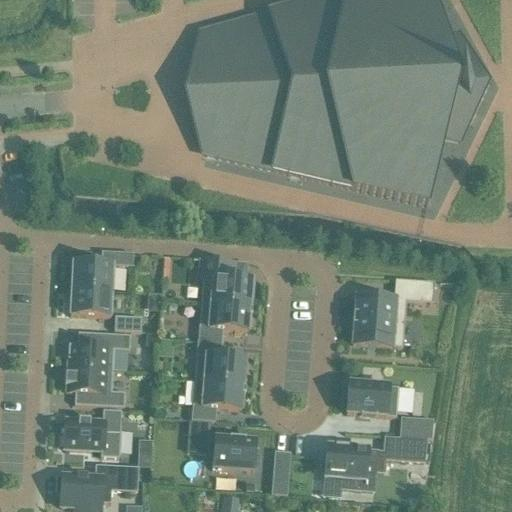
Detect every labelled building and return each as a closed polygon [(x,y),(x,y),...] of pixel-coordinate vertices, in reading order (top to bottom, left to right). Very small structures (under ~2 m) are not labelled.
[(422,0),(323,0),(203,34),(214,75),(204,78),(200,96),(205,114),(215,116),(205,158),(427,209),(426,145),(460,145),(487,90),(458,36),(424,36),(422,0)] [(97,220),(97,203),(71,203),(71,220),(97,220)] [(67,220),(66,204),(39,204),(39,220),(67,220)] [(100,268),(72,267),(71,293),(111,295),(112,269),(132,270),(133,257),(101,255),(100,268)] [(199,262),(197,280),(202,280),(200,305),(250,309),(250,303),(253,303),(254,285),(252,285),(252,283),(234,282),(235,265),(199,262)] [(352,327),(352,329),(353,329),(352,347),(402,351),(405,305),(432,307),(434,286),(395,283),(393,303),(356,300),(354,318),(352,318),(352,319),(354,319),(354,327),(352,327)] [(68,300),(67,317),(70,317),(70,319),(110,321),(111,295),(71,293),(71,300),(68,300)] [(197,345),(221,347),(222,334),(248,336),(250,309),(200,305),(197,345)] [(140,336),(141,321),(114,320),(113,335),(140,336)] [(67,371),(67,372),(112,374),(113,353),(117,354),(129,354),(129,339),(78,336),(77,349),(68,348),(67,363),(67,371)] [(221,347),(197,345),(193,384),(243,388),(245,362),(220,360),(221,347)] [(67,372),(66,396),(74,396),(74,409),(123,411),(124,396),(115,396),(111,395),(112,374),(67,372)] [(243,388),(193,384),(190,424),(214,426),(215,412),(241,414),(243,388)] [(348,387),(346,417),(395,421),(398,391),(348,387)] [(102,424),(65,422),(63,453),(100,455),(100,461),(118,462),(121,414),(102,413),(102,424)] [(400,421),(398,442),(425,444),(431,444),(432,424),(400,421)] [(327,451),(324,481),(340,483),(339,493),(373,495),(375,475),(383,476),(384,463),(423,466),(425,444),(398,442),(384,441),(383,456),(377,456),(377,455),(327,451)] [(215,442),(212,472),(252,476),(252,471),(258,471),(259,458),(253,458),(254,445),(245,444),(244,444),(225,443),(215,442)] [(274,455),(270,499),(286,500),(290,457),(274,455)] [(55,480),(54,499),(60,500),(59,511),(74,511),(73,511),(99,511),(100,507),(110,508),(110,495),(136,496),(138,471),(94,469),(94,481),(61,479),(61,480),(55,480)]
